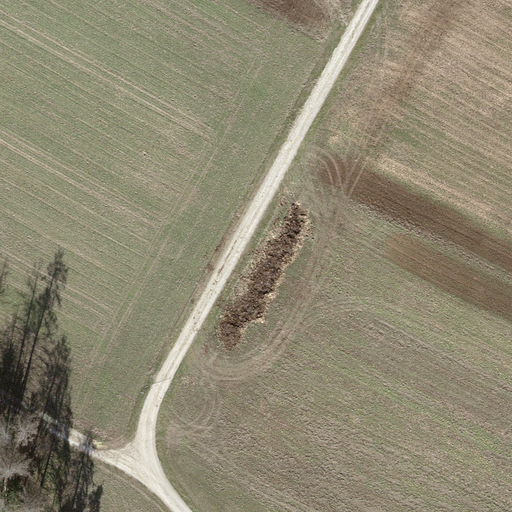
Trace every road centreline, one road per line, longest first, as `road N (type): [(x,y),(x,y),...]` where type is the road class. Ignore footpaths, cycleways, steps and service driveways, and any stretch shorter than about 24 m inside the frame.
road 1 (residential): [(182,511),(152,454),(156,391),(372,0)]
road 2 (track): [(0,387),(177,511)]
